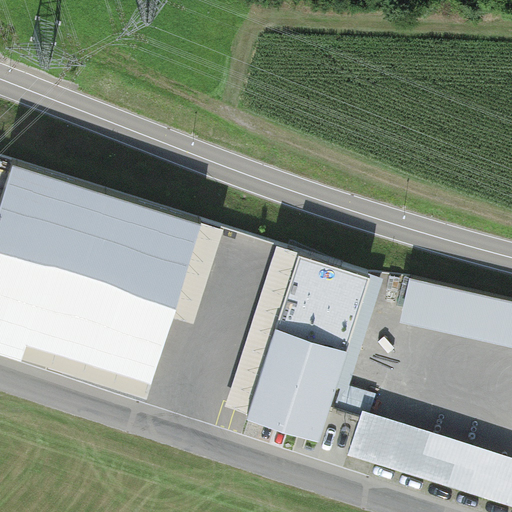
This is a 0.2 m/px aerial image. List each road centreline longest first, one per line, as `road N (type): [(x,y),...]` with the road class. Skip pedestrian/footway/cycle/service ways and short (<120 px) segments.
road 1 (tertiary): [(511,257),(339,206),(0,80)]
road 2 (track): [(511,217),(241,119),(76,38)]
road 3 (residential): [(419,511),(0,376)]
